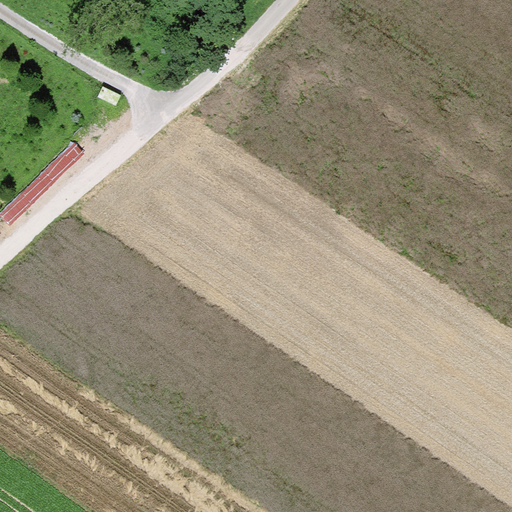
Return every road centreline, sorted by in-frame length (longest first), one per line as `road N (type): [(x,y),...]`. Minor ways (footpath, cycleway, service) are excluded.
road 1 (track): [(0,265),(287,0)]
road 2 (track): [(168,110),(0,9)]
